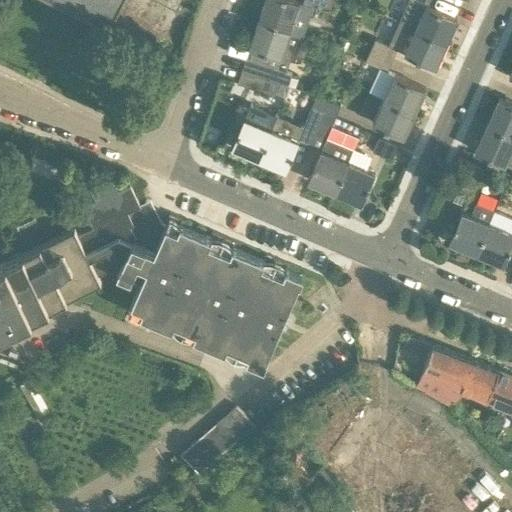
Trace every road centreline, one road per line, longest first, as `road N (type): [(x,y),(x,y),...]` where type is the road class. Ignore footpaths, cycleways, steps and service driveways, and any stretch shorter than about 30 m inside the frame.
road 1 (residential): [(389,267),(503,0)]
road 2 (residential): [(389,267),(164,164)]
road 3 (residential): [(164,164),(0,93)]
road 4 (residential): [(164,164),(222,0)]
road 5 (residential): [(511,317),(389,267)]
